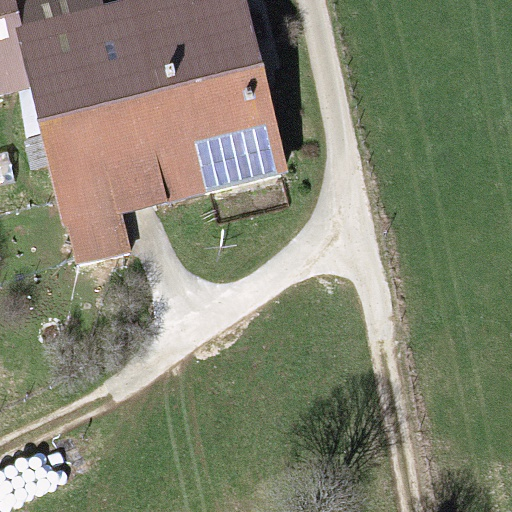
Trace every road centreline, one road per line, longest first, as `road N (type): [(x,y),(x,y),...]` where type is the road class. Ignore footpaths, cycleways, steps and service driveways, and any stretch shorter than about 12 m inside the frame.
road 1 (track): [(353,258),(0,452)]
road 2 (track): [(353,258),(413,511)]
